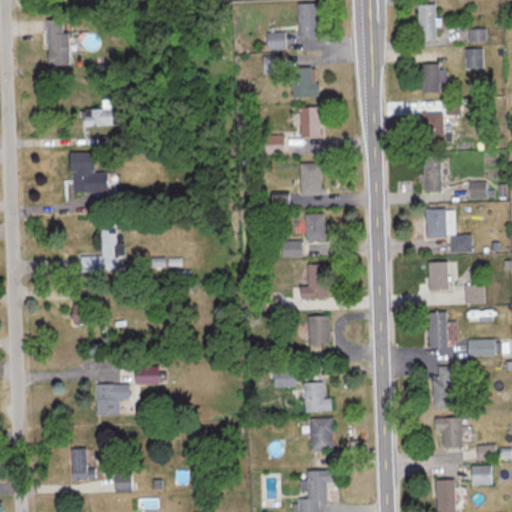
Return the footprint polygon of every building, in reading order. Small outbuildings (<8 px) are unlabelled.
[(297,37),(315,37),(315,3),(297,3),(297,37)] [(434,4),(416,4),(416,39),(434,39),(434,4)] [(43,20),(43,67),(66,67),(66,20),(43,20)] [(265,50),(283,50),(283,32),(265,32),(265,50)] [(282,56),(262,56),(262,74),(282,74),(282,56)] [(419,92),(441,92),(441,63),(419,63),(419,92)] [(290,97),(316,97),(316,68),(290,68),(290,97)] [(298,138),(319,138),(319,107),(298,107),(298,138)] [(106,125),(106,110),(87,110),(87,125),(106,125)] [(438,136),(438,116),(426,116),(426,136),(438,136)] [(69,192),(92,192),(92,154),(69,154),(69,192)] [(440,190),(440,155),(422,155),(422,190),(440,190)] [(298,195),(320,195),(320,163),(298,163),(298,195)] [(425,236),(450,236),(450,251),(470,250),(469,235),(454,235),(453,209),(424,209),(425,236)] [(303,213),(303,239),(323,239),(323,213),(303,213)] [(78,271),(119,272),(120,244),(115,244),(115,221),(100,221),(100,256),(78,255),(78,271)] [(300,240),(280,240),(280,256),(300,256),(300,240)] [(426,261),(426,289),(447,289),(447,261),(426,261)] [(305,286),(298,286),(298,298),(324,298),(324,264),(305,264),(305,286)] [(482,303),(482,284),(465,284),(465,303),(482,303)] [(89,324),(89,296),(81,296),(81,303),(70,303),(70,324),(89,324)] [(427,312),(427,346),(446,346),(446,312),(427,312)] [(306,316),(306,346),(327,346),(327,316),(306,316)] [(157,366),(133,366),(133,383),(157,383),(157,366)] [(432,379),(432,407),(453,407),(453,366),(437,366),(437,379),(432,379)] [(273,386),(292,386),(292,369),(273,369),(273,386)] [(330,398),(321,398),(321,382),(303,382),(303,411),(330,411),(330,398)] [(127,399),(127,384),(95,384),(95,414),(117,414),(117,399),(127,399)] [(460,447),(460,417),(432,418),(432,431),(441,431),(441,447),(460,447)] [(331,450),(331,418),(309,418),(309,450),(331,450)] [(70,479),(94,479),(94,466),(87,466),(87,448),(70,448),(70,479)] [(470,465),(470,484),(490,484),(490,465),(470,465)] [(325,499),(325,483),(332,483),(332,470),(305,470),(305,498),(296,499),(296,511),(317,511),(317,500),(325,499)] [(130,473),(112,473),(112,490),(130,490),(130,473)] [(435,511),(453,511),(454,480),(435,480),(435,511)]
